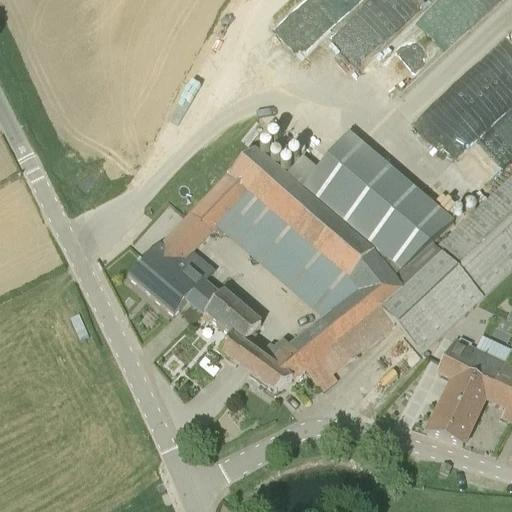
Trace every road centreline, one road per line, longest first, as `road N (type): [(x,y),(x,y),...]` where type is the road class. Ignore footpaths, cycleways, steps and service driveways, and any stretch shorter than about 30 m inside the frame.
road 1 (unclassified): [(186,494),(0,109)]
road 2 (unclassified): [(511,476),(365,431),(322,427),(186,494)]
